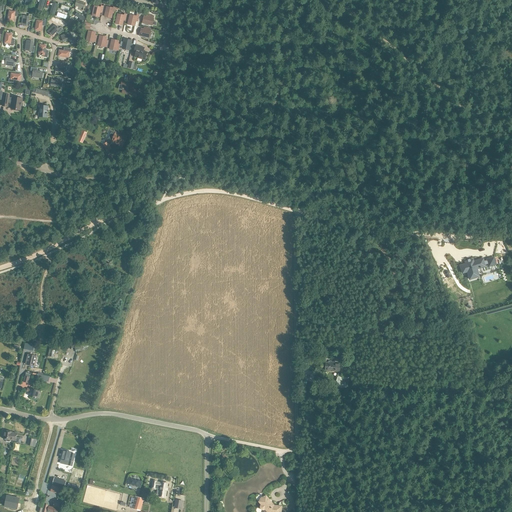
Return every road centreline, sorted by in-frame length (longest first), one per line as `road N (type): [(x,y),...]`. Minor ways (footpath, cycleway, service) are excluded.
road 1 (unclassified): [(207,511),(208,435),(99,413),(48,420),(0,408)]
road 2 (track): [(299,212),(297,439),(290,450)]
road 3 (track): [(511,148),(339,0)]
road 4 (track): [(254,199),(292,0)]
road 5 (unclassified): [(130,181),(142,172),(180,9)]
road 6 (track): [(163,199),(0,267)]
road 7 (track): [(372,231),(511,235)]
road 8 (unclassified): [(130,181),(85,179),(0,156)]
